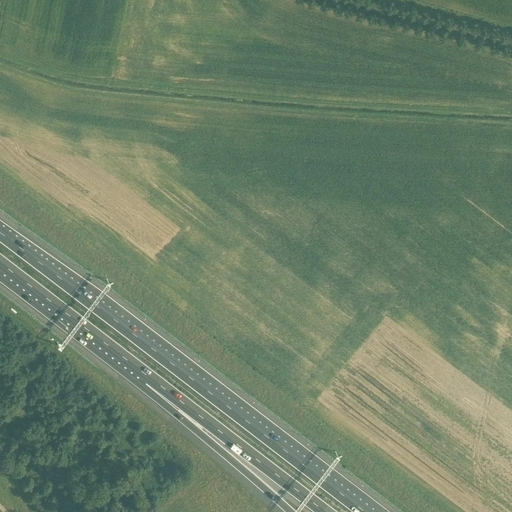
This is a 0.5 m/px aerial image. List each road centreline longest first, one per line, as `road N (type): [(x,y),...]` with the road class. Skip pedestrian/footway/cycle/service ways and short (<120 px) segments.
road 1 (motorway): [(362,511),(0,234)]
road 2 (motorway): [(149,380),(324,511)]
road 3 (motorway): [(149,380),(288,511)]
road 4 (motorway): [(0,264),(149,380)]
road 5 (track): [(347,0),(511,42)]
